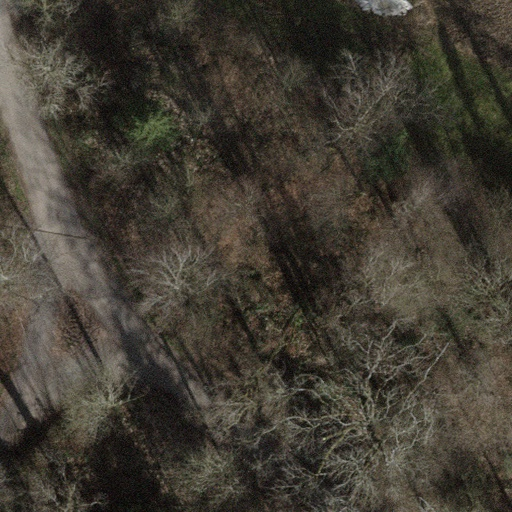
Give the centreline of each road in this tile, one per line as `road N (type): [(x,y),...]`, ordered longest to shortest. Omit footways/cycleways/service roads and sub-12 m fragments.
road 1 (track): [(328,511),(116,339),(61,166),(0,32)]
road 2 (track): [(116,339),(0,438)]
